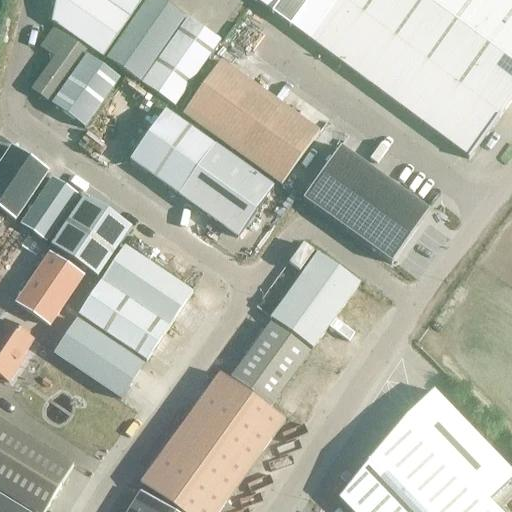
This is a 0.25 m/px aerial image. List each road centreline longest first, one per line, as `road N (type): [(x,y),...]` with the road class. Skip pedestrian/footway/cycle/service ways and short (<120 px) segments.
road 1 (residential): [(251,287),(11,114),(29,0)]
road 2 (residential): [(251,39),(484,207)]
road 3 (residential): [(91,511),(251,287)]
road 4 (residential): [(280,511),(417,302)]
road 5 (residential): [(251,287),(287,237),(304,229),(417,302)]
